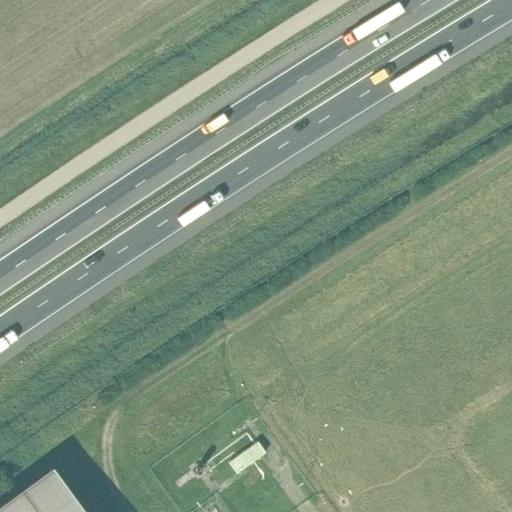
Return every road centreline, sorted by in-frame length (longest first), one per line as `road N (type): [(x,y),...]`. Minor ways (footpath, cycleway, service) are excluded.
road 1 (motorway): [(0,332),(212,189),(511,4)]
road 2 (motorway): [(429,0),(0,278)]
road 3 (unclassified): [(0,220),(336,0)]
